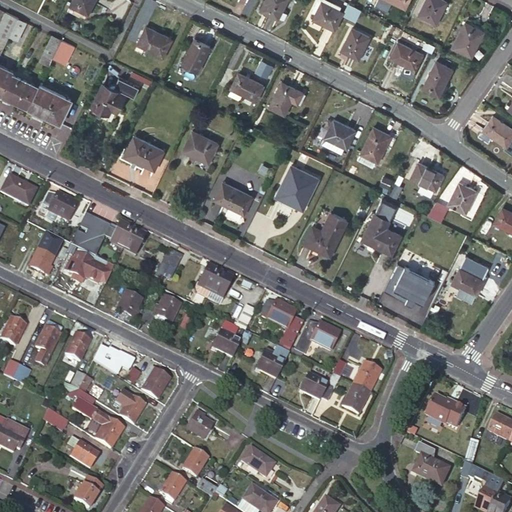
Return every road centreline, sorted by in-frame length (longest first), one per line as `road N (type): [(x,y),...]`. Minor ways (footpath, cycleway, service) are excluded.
road 1 (unclassified): [(0,143),(422,352)]
road 2 (residential): [(178,0),(442,138)]
road 3 (residential): [(0,278),(197,371)]
road 4 (residential): [(197,371),(376,456)]
road 5 (unknown): [(0,1),(117,61),(142,0)]
road 6 (residential): [(197,371),(109,511)]
